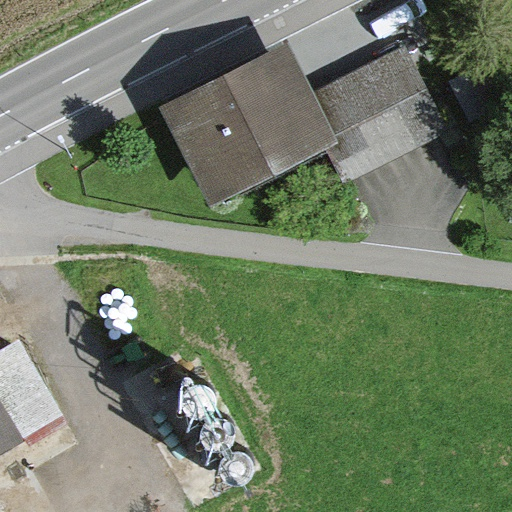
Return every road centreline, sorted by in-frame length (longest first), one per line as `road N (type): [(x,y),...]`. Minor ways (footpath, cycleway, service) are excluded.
road 1 (residential): [(511,279),(62,226),(0,188)]
road 2 (primary): [(235,0),(0,120)]
